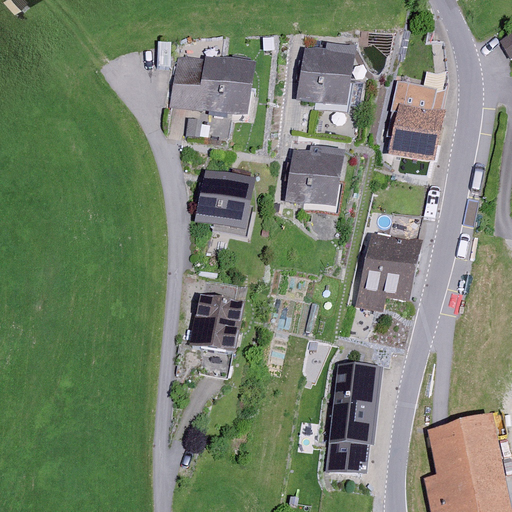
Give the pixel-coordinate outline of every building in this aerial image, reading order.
[(426,33),(408,30),(393,107),(399,107),(385,161),(431,173),(436,134),(443,135),(446,90),(445,51),(424,50),(426,33)] [(511,37),(498,45),(508,64),(511,61),(511,37)] [(322,58),(302,56),(295,109),(343,115),(350,55),(323,52),(322,58)] [(250,71),(179,63),(173,111),(244,120),(250,71)] [(338,163),(293,157),(286,212),(331,218),(338,163)] [(252,191),(204,183),(196,231),(244,239),(252,191)] [(417,252),(368,242),(354,315),(376,319),(378,308),(405,314),(417,252)] [(238,313),(197,306),(188,355),(230,362),(238,313)] [(380,382),(336,378),(327,482),(357,485),(358,474),(364,475),(366,457),(374,457),(380,382)] [(436,484),(424,487),(428,511),(504,511),(489,429),(428,440),(436,484)]
